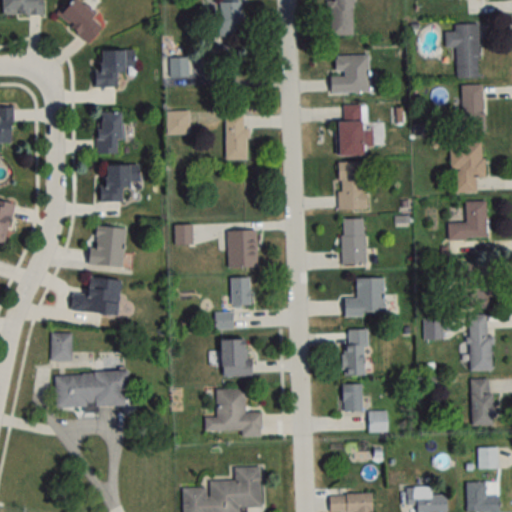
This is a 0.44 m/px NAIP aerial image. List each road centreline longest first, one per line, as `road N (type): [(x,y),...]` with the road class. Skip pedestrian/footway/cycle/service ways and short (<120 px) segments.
road 1 (residential): [(299,511),(283,0)]
road 2 (residential): [(0,370),(53,203),(46,90),(24,72),(0,69)]
